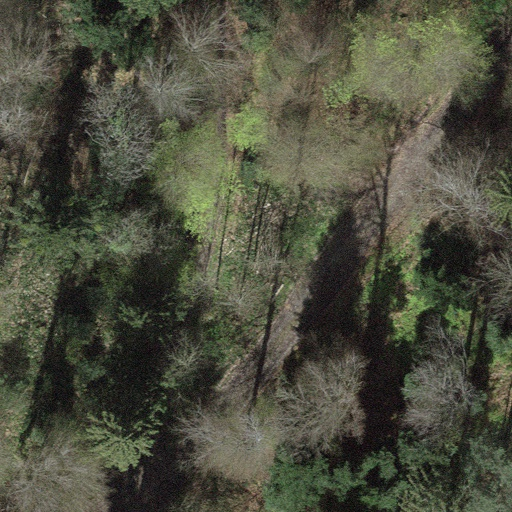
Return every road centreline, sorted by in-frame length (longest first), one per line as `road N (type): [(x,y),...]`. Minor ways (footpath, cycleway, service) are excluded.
road 1 (track): [(118,511),(511,32)]
road 2 (track): [(113,511),(202,188),(215,0)]
